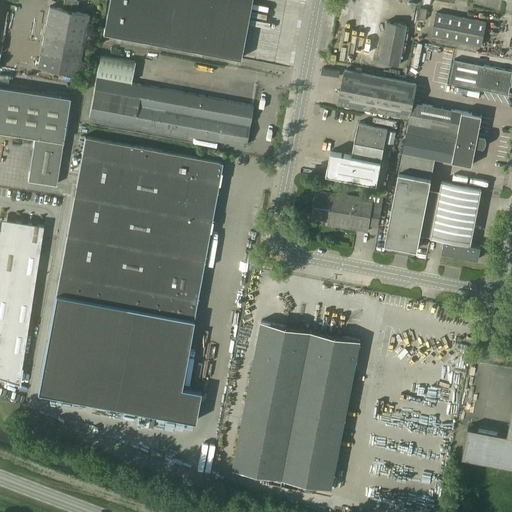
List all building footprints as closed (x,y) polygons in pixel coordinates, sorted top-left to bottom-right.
[(90,14),(76,11),(78,0),(64,0),(62,8),(49,6),(37,66),(77,74),(90,14)] [(108,0),(102,33),(240,59),(250,0),(108,0)] [(420,7),(418,18),(425,20),(427,9),(420,7)] [(481,46),(486,22),(437,12),(432,36),(481,46)] [(378,61),(398,64),(406,25),(386,21),(378,61)] [(89,117),(245,145),(252,105),(131,83),(134,61),(100,55),(89,117)] [(509,94),(511,76),(511,70),(454,59),(449,82),(509,94)] [(345,70),(338,102),(342,103),(341,109),(365,113),(366,108),(410,116),(413,102),(416,84),(405,82),(345,70)] [(0,85),(0,131),(35,136),(28,180),(56,184),(63,141),(70,97),(0,85)] [(410,116),(409,122),(478,135),(482,115),(462,111),(413,102),(410,116)] [(377,183),(384,147),(388,128),(358,122),(351,154),(330,150),(326,173),(377,183)] [(478,135),(409,122),(407,131),(403,151),(385,242),(417,249),(435,158),(472,165),(476,146),(481,147),(483,136),(478,135)] [(180,388),(193,319),(222,161),(85,136),(37,393),(194,422),(200,391),(180,388)] [(478,259),(481,246),(471,244),(482,189),(442,181),(431,236),(444,239),(442,252),(478,259)] [(363,188),(361,197),(316,190),(313,205),(315,206),(313,214),(329,217),(328,224),(367,231),(368,225),(379,227),(384,192),(363,188)] [(0,375),(19,382),(43,225),(0,217),(0,375)] [(331,488),(360,340),(261,321),(233,464),(237,469),(331,488)] [(468,427),(462,457),(511,466),(511,409),(507,434),(468,427)]
